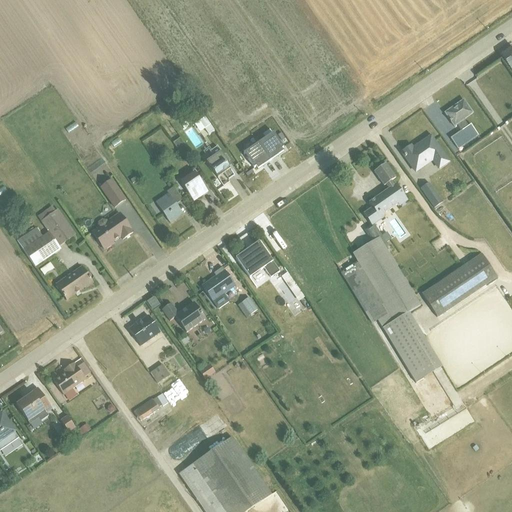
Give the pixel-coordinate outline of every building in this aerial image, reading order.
[(511,49),(502,56),(511,70),(511,49)] [(453,108),(445,114),(455,128),(458,126),(462,132),(451,139),(458,150),(478,136),(471,125),(469,127),(465,121),(465,120),(473,114),(464,102),(453,109),(453,108)] [(205,118),(194,125),(200,133),(205,130),(209,135),(214,131),(205,118)] [(70,121),(60,128),(66,138),(77,131),(70,121)] [(185,139),(191,149),(199,143),(194,134),(185,139)] [(258,144),(271,161),(283,153),(282,150),(284,148),(275,136),(267,141),(265,139),(258,144)] [(411,147),(402,153),(416,174),(433,162),(439,171),(449,164),(431,137),(419,145),(420,146),(414,151),(411,147)] [(180,139),(173,143),(182,156),(189,151),(180,139)] [(271,161),(258,144),(251,148),(253,151),(245,156),(254,169),(256,167),(258,170),(271,161)] [(214,158),(207,162),(218,179),(224,174),(229,181),(235,177),(229,168),(231,167),(229,164),(230,163),(226,156),(224,157),(218,147),(210,152),(214,158)] [(372,209),(364,215),(372,227),(384,219),(382,217),(398,206),(400,208),(407,202),(396,185),(394,186),(391,182),(396,179),(386,165),(374,173),(384,187),(386,186),(388,190),(369,204),(372,209)] [(195,173),(180,183),(194,202),(208,193),(195,173)] [(113,180),(100,188),(115,209),(127,201),(113,180)] [(429,184),(421,190),(434,209),(442,204),(429,184)] [(168,195),(156,203),(170,224),(183,215),(176,205),(183,200),(174,188),(167,193),(168,195)] [(37,229),(18,242),(36,268),(61,251),(59,247),(76,236),(59,210),(56,212),(53,207),(38,217),(49,233),(43,238),(37,229)] [(99,229),(92,234),(104,250),(106,249),(108,249),(111,247),(111,245),(113,244),(113,243),(121,238),(123,241),(133,233),(119,214),(108,222),(107,221),(104,220),(98,223),(98,227),(99,229)] [(379,239),(336,266),(372,324),(377,320),(416,384),(442,368),(409,314),(420,307),(379,239)] [(246,256),(238,262),(250,279),(264,269),(270,279),(280,272),(259,243),(248,251),(251,256),(247,258),(246,256)] [(251,256),(248,251),(236,259),(238,262),(246,256),(247,258),(251,256)] [(483,257),(423,296),(438,319),(498,280),(483,257)] [(82,267),(56,285),(67,301),(93,284),(82,267)] [(213,280),(202,288),(218,310),(230,302),(224,295),(236,287),(225,272),(222,269),(214,274),(217,278),(213,281),(213,280)] [(288,273),(281,278),(298,303),(305,298),(288,273)] [(250,298),(238,306),(246,318),(258,311),(250,298)] [(154,299),(148,303),(153,310),(159,306),(154,299)] [(171,304),(162,311),(170,322),(176,318),(187,333),(205,320),(194,304),(179,315),(171,304)] [(140,322),(129,331),(133,337),(133,338),(135,341),(136,341),(140,347),(160,334),(148,317),(140,322)] [(258,353),(251,357),(257,365),(263,361),(258,353)] [(77,368),(84,378),(91,373),(84,363),(77,368)] [(84,378),(77,368),(74,364),(64,371),(65,373),(53,381),(64,396),(65,395),(73,389),(86,381),(84,378)] [(163,366),(151,374),(157,384),(170,376),(163,366)] [(209,366),(200,372),(205,381),(215,374),(209,366)] [(193,373),(177,383),(183,391),(186,389),(189,393),(201,385),(193,373)] [(32,394),(16,405),(30,425),(39,418),(42,422),(49,416),(47,414),(53,410),(38,389),(32,393),(32,394)] [(73,389),(65,395),(70,402),(78,396),(73,389)] [(152,400),(134,413),(138,418),(137,419),(137,420),(138,419),(141,422),(159,410),(158,408),(162,406),(163,407),(168,404),(162,395),(153,401),(152,400)] [(208,397),(197,405),(199,408),(201,407),(203,410),(207,408),(209,411),(215,406),(208,397)] [(0,451),(18,439),(15,434),(16,433),(3,414),(0,415),(0,451)] [(67,417),(61,422),(75,442),(81,437),(67,417)] [(87,424),(78,430),(82,437),(91,430),(87,424)] [(232,438),(179,475),(204,511),(248,511),(272,496),(232,438)]
